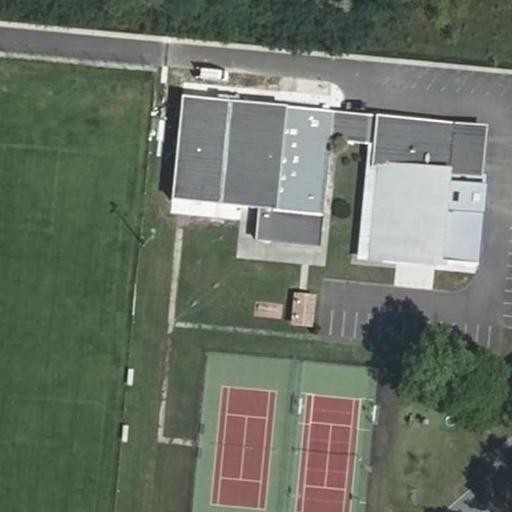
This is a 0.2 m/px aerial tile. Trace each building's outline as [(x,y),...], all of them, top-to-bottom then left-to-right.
[(328,117),(181,102),(172,200),(185,201),(318,214),(326,139),(328,117)] [(326,139),(376,144),(378,122),(328,117),(326,139)] [(476,268),(485,178),(478,177),(482,132),(378,122),(376,144),(364,257),(476,268)] [(313,329),(316,295),(294,293),(291,327),(313,329)] [(446,360),(435,359),(434,366),(445,367),(446,360)]
